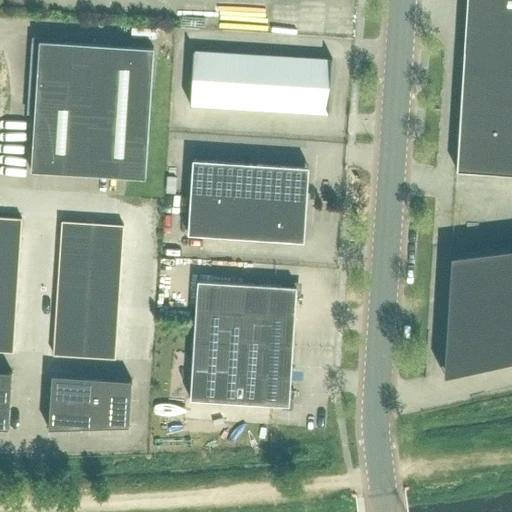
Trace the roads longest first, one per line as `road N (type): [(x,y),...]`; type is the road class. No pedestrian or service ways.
road 1 (unclassified): [(384,511),(377,395),(403,0)]
road 2 (track): [(0,502),(162,502),(380,476)]
road 3 (track): [(511,464),(380,476)]
road 4 (unknown): [(390,195),(511,205)]
